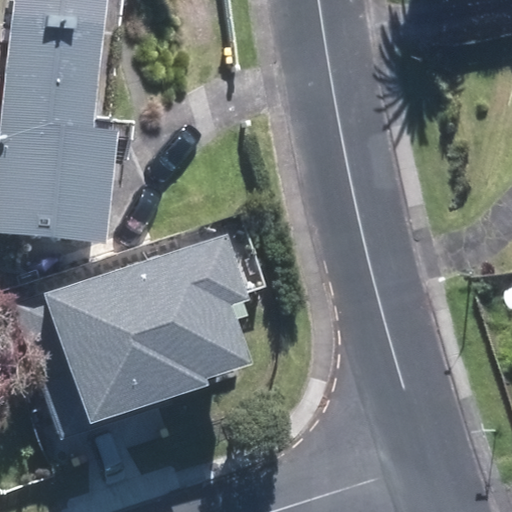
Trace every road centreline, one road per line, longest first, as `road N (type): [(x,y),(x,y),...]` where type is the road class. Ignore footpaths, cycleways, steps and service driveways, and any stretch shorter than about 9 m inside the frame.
road 1 (residential): [(322,0),(362,239),(423,469)]
road 2 (residential): [(423,469),(294,511)]
